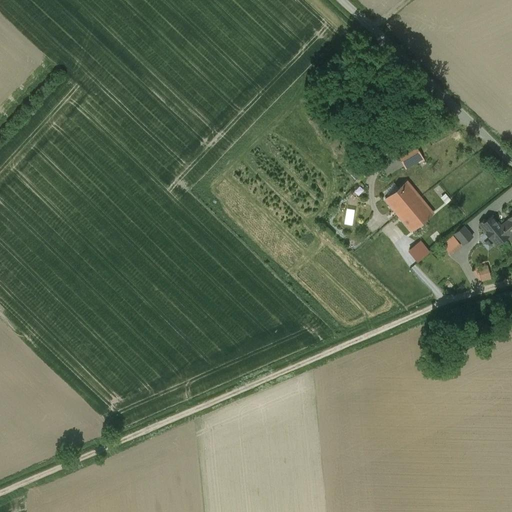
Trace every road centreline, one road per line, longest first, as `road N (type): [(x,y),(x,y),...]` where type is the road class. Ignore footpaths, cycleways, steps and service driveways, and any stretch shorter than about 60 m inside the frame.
road 1 (track): [(0,492),(402,316),(511,277)]
road 2 (unclassified): [(345,0),(511,156)]
